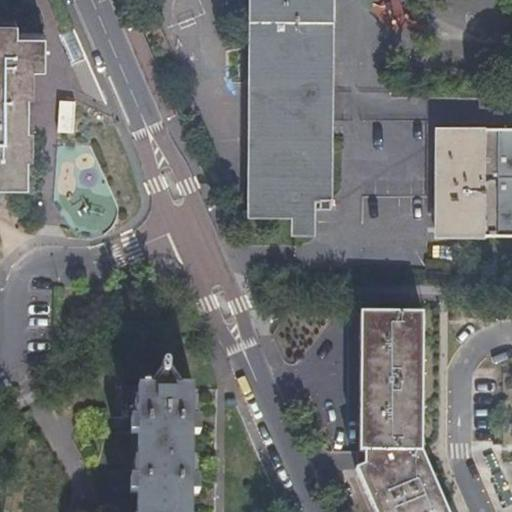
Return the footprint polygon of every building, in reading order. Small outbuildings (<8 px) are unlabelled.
[(148,0),(157,22),(174,25),(197,16),(200,2),(199,0),(148,0)] [(331,120),(332,0),(251,0),(250,214),(293,215),(293,233),(311,233),(312,198),(330,198),(331,120)] [(0,23),(13,24),(13,13),(0,12),(0,23)] [(23,119),(23,85),(24,58),(29,58),(40,58),(41,25),(13,24),(0,23),(0,174),(23,175),(23,146),(23,119)] [(56,131),(73,132),(74,101),(57,100),(56,131)] [(511,127),(436,128),(435,235),(461,235),(511,235),(511,127)] [(357,470),(375,511),(449,511),(425,456),(423,452),(422,313),(361,313),(361,468),(357,470)] [(191,511),(192,492),(199,492),(199,477),(192,477),(192,435),(200,434),(200,419),(192,420),(193,387),(121,386),(121,411),(136,412),(136,479),(129,479),(129,495),(136,495),(136,511),(191,511)]
